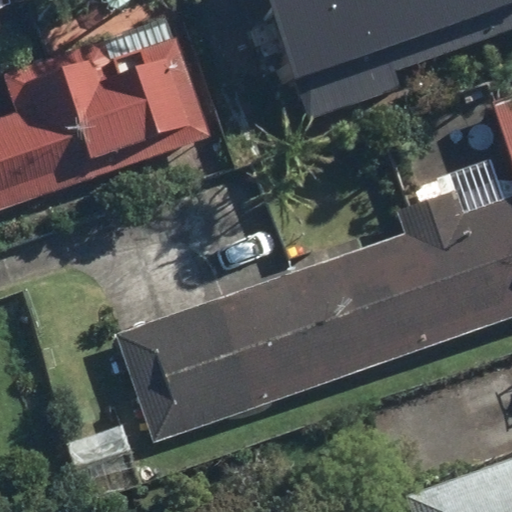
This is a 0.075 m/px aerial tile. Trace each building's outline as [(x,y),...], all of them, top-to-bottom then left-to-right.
[(511,0),(297,0),(305,22),(313,20),(340,102),(511,45),(511,29),(511,27),(511,26),(511,0)] [(107,84),(96,49),(0,80),(0,88),(10,118),(0,121),(0,214),(206,146),(172,42),(128,57),(134,75),(107,84)] [(309,46),(212,79),(239,156),(335,123),(309,46)] [(511,323),(511,237),(494,189),(110,326),(155,451),(511,323)] [(511,511),(511,466),(397,505),(398,511),(511,511)]
